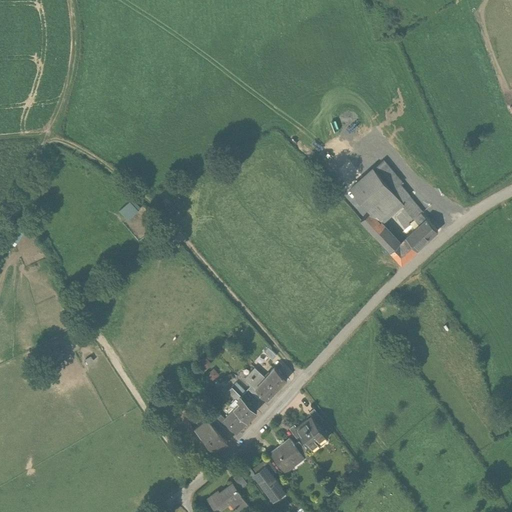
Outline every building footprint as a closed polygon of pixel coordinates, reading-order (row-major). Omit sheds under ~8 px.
[(374,170),(394,192),(401,186),(402,184),(383,162),(374,170)] [(412,255),(400,243),(381,223),(402,204),(403,203),(394,192),(374,170),(373,169),(350,189),(370,212),(361,221),(402,265),(412,255)] [(415,220),(422,213),(423,213),(401,186),(394,192),(403,203),(402,204),(415,220)] [(415,229),(416,229),(427,241),(438,231),(422,213),(415,220),(410,224),(415,229)] [(427,242),(427,241),(416,229),(415,229),(400,243),(412,255),(427,242)] [(272,360),(276,356),(268,348),(264,352),(272,360)] [(199,363),(205,370),(211,365),(205,358),(199,363)] [(275,367),(265,378),(277,389),(287,379),(275,367)] [(252,385),(256,388),(265,378),(254,368),(245,378),(252,385)] [(207,375),(212,381),(219,375),(213,369),(207,375)] [(277,389),(265,378),(256,388),(263,395),(268,399),(277,389)] [(232,387),(241,396),(245,392),(236,383),(232,387)] [(256,388),(252,385),(248,390),(258,399),(263,395),(256,388)] [(237,400),(241,396),(232,387),(230,390),(228,388),(226,390),(237,400)] [(234,409),(247,421),(257,411),(241,396),(237,400),(240,402),(234,409)] [(209,421),(214,417),(203,403),(198,407),(207,419),(209,421)] [(247,421),(234,409),(224,419),(229,424),(237,432),(247,421)] [(311,415),(319,424),(323,421),(314,409),(309,413),(311,415)] [(229,424),(224,419),(219,414),(215,419),(215,420),(223,427),(224,428),(229,424)] [(311,415),(296,427),(295,427),(302,435),(312,448),(321,440),(319,438),(325,434),(327,436),(319,424),(311,415)] [(209,421),(218,432),(223,427),(215,420),(215,419),(214,417),(209,421)] [(209,421),(207,419),(195,429),(214,452),(226,442),(218,432),(209,421)] [(297,439),(302,435),(295,427),(294,425),(289,429),(297,439)] [(289,439),(283,444),(282,444),(270,453),(286,473),(305,458),(294,445),(289,439)] [(299,441),(294,445),(305,458),(309,455),(299,441)] [(254,469),(257,473),(265,467),(271,474),(276,471),(267,459),(254,469)] [(255,475),(255,474),(249,467),(245,470),(253,481),(257,478),(255,475)] [(271,474),(265,467),(257,473),(255,474),(255,475),(257,478),(274,500),(284,493),(271,474)] [(239,473),(233,478),(240,489),(247,484),(239,473)] [(240,494),(233,484),(220,494),(218,492),(208,500),(217,511),(231,502),(235,507),(232,509),(233,510),(237,507),(240,511),(247,505),(240,495),(240,494)]
